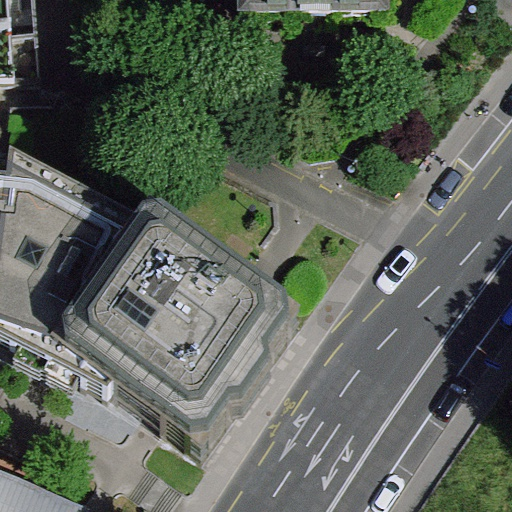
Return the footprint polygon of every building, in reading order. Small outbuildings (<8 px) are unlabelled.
[(0,0),(0,82),(21,81),(17,0),(0,0)] [(243,0),(243,25),(387,24),(387,0),(243,0)] [(0,352),(66,384),(142,239),(12,173),(10,188),(0,260),(0,352)] [(0,260),(10,188),(0,186),(0,260)] [(142,239),(66,384),(110,409),(113,405),(152,432),(207,469),(301,333),(248,296),(151,226),(142,239)] [(67,511),(0,483),(0,511),(67,511)]
